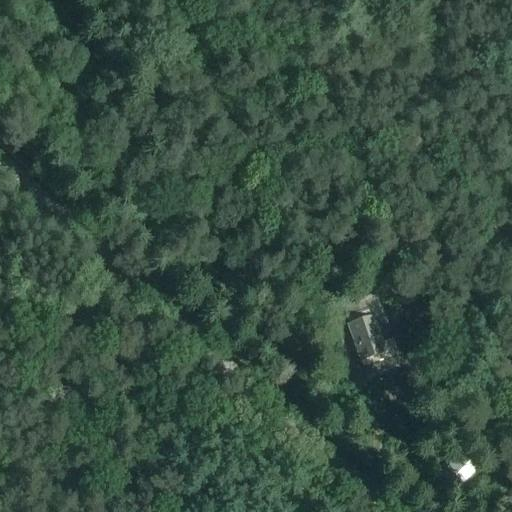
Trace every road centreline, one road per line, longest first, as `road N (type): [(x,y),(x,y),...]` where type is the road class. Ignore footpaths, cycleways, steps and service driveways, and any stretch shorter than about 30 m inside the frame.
road 1 (track): [(390,511),(0,162)]
road 2 (track): [(87,511),(253,389)]
road 3 (track): [(0,338),(45,338),(129,278)]
